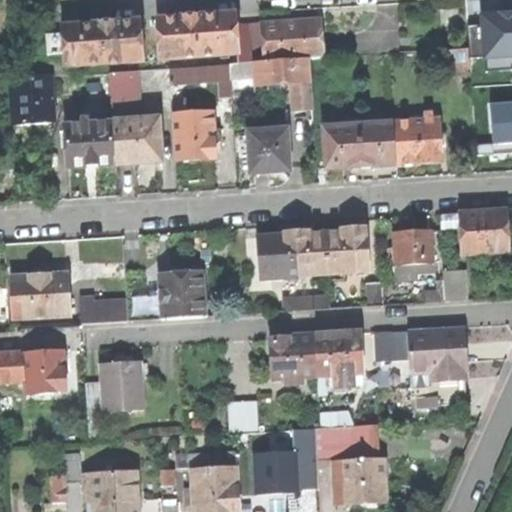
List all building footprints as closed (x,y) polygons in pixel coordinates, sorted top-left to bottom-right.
[(511,9),(478,12),(479,23),(470,24),(472,56),(488,55),(489,68),(511,66),(511,9)] [(161,61),(238,56),(236,28),(236,15),(194,18),(158,20),(161,61)] [(309,61),(324,60),(322,22),(294,24),(262,26),(264,64),(309,61)] [(102,26),(63,29),(66,68),(144,63),(141,23),(102,26)] [(239,65),(255,64),(264,64),(262,26),(236,28),(238,56),(239,65)] [(447,50),(448,63),(470,61),(469,49),(447,50)] [(311,82),(309,61),(264,64),(255,64),(256,78),(257,86),(268,85),(280,84),(291,84),(311,82)] [(231,80),(256,78),(255,64),(239,65),(230,66),(231,80)] [(231,82),(231,80),(230,66),(170,70),(171,86),(221,83),(231,82)] [(109,74),(110,87),(139,86),(138,73),(109,74)] [(51,79),(11,82),(12,98),(14,126),(26,125),(42,124),(51,124),(54,123),(51,79)] [(11,82),(0,82),(0,99),(12,98),(11,82)] [(232,101),(231,82),(221,83),(222,101),(232,101)] [(313,111),(311,82),(291,84),(291,90),(293,113),(302,112),(313,111)] [(140,99),(139,86),(110,87),(111,101),(140,99)] [(141,112),(140,99),(111,101),(112,114),(141,112)] [(511,99),(490,101),(493,142),(478,143),(479,152),(511,149),(511,99)] [(212,115),(173,117),(175,162),(194,160),(214,159),(214,150),(213,131),(212,115)] [(413,123),(394,124),(397,166),(420,165),(441,163),(440,148),(439,136),(438,120),(432,121),(432,115),(412,116),(413,123)] [(64,129),(67,170),(86,169),(93,169),(102,168),(115,167),(112,126),(88,127),(88,121),(79,122),(80,128),(64,129)] [(112,124),(112,126),(115,167),(139,166),(160,164),(157,121),(112,124)] [(51,134),(51,124),(42,124),(42,134),(51,134)] [(394,124),(359,126),(362,169),(379,168),(397,166),(394,124)] [(359,126),(324,129),(327,171),(344,170),(362,169),(359,126)] [(286,132),(249,135),(251,174),(260,173),(271,173),(271,170),(289,169),(286,132)] [(506,213),(461,215),(462,230),(463,255),(480,254),(492,253),(508,253),(507,232),(506,213)] [(453,230),(462,230),(461,215),(452,216),(453,230)] [(441,231),(453,230),(452,216),(440,216),(441,231)] [(343,234),(326,235),(328,276),(369,274),(366,230),(352,230),(343,231),(343,234)] [(441,231),(431,232),(433,264),(443,263),(441,231)] [(411,233),(394,234),(396,266),(414,265),(415,275),(434,274),(433,264),(431,232),(411,233)] [(297,234),(286,234),(286,237),(288,278),(328,276),(326,235),(310,236),(310,233),(297,234)] [(262,280),(288,278),(286,237),(260,238),(262,280)] [(124,262),(124,272),(140,271),(139,245),(123,246),(124,262)] [(125,278),(124,272),(124,262),(98,263),(98,279),(125,278)] [(415,278),(415,275),(414,265),(396,266),(397,283),(412,283),(415,282),(415,278)] [(466,271),(443,273),(445,304),(468,302),(466,271)] [(163,321),(205,319),(202,274),(178,275),(160,276),(161,293),(158,293),(159,312),(162,312),(163,321)] [(14,320),(69,317),(67,276),(47,277),(28,278),(12,279),(14,320)] [(136,280),(125,281),(126,291),(137,290),(136,280)] [(366,284),(367,308),(385,307),(383,283),(366,284)] [(145,290),(137,290),(126,291),(126,303),(127,323),(147,322),(145,290)] [(283,302),(284,313),(330,311),(330,300),(283,302)] [(114,324),(127,323),(126,303),(113,304),(114,324)] [(82,325),(114,324),(113,304),(93,305),(81,306),(82,325)] [(0,335),(8,335),(7,312),(0,312),(0,335)] [(435,331),(409,332),(410,360),(410,372),(443,371),(443,379),(458,379),(466,379),(464,330),(435,331)] [(391,361),(410,360),(409,332),(390,333),(391,361)] [(363,374),(360,334),(337,335),(316,336),(318,376),(333,375),(356,374),(363,374)] [(303,377),(318,376),(316,336),(292,337),(272,339),(274,379),(298,378),(298,381),(303,380),(303,377)] [(101,404),(145,401),(142,352),(119,354),(98,355),(99,375),(101,404)] [(64,353),(23,355),(25,383),(26,396),(66,394),(64,362),(64,353)] [(23,355),(0,355),(0,384),(25,383),(23,355)] [(378,363),(379,391),(392,391),(391,363),(378,363)] [(459,396),(458,379),(443,379),(443,371),(410,372),(411,398),(434,397),(451,396),(459,396)] [(356,386),(356,374),(333,375),(333,387),(356,386)] [(87,405),(101,404),(99,375),(85,376),(87,405)] [(467,395),(466,379),(458,379),(459,396),(467,395)] [(257,385),(243,386),(244,399),(258,398),(257,385)] [(224,400),(244,399),(243,386),(223,387),(224,400)] [(467,405),(467,395),(459,396),(451,396),(452,405),(467,405)] [(434,406),(452,405),(451,396),(434,397),(434,406)] [(258,401),(228,402),(229,431),(259,430),(258,401)] [(318,487),(315,427),(294,428),(295,450),(254,452),(256,493),(301,491),(301,487),(318,487)] [(329,463),(335,462),(344,462),(355,461),(353,428),(317,430),(317,441),(318,459),(319,480),(330,479),(329,463)] [(196,504),(196,511),(236,511),(238,511),(235,460),(237,460),(237,454),(192,457),(195,491),(196,504)] [(65,485),(80,484),(78,455),(61,456),(63,478),(65,477),(65,485)] [(138,511),(135,459),(85,462),(88,511),(96,511),(95,511),(138,511)] [(355,461),(344,462),(346,505),(365,504),(386,503),(384,460),(355,461)] [(336,505),(346,505),(344,462),(335,462),(336,475),(334,475),(336,505)] [(162,488),(173,488),(172,472),(161,472),(162,488)] [(66,505),(65,485),(65,477),(63,478),(51,478),(53,506),(66,505)] [(188,504),(196,504),(195,491),(187,491),(188,504)]
